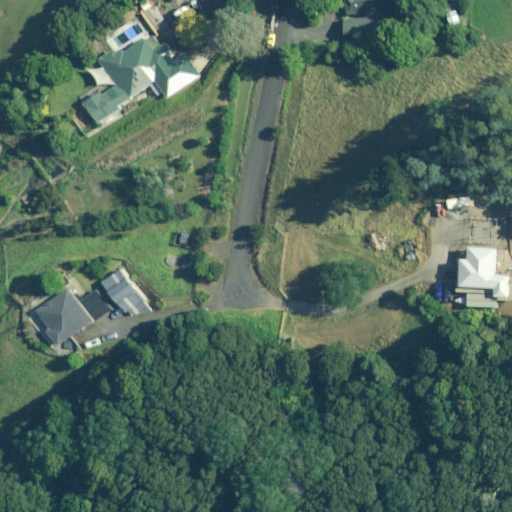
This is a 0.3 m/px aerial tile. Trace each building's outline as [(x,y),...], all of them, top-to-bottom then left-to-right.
[(397,13),(395,0),(344,0),(346,17),(363,15),(364,21),(380,20),(380,14),(397,13)] [(460,23),(457,11),(447,13),(451,26),(460,23)] [(116,84),(101,95),(97,89),(81,100),(83,103),(98,125),(121,110),(119,108),(129,101),(148,86),(157,98),(171,87),(174,92),(190,79),(152,30),(121,54),(117,49),(100,62),(113,80),(117,84),(116,84)] [(470,261),(462,261),(460,292),(468,293),(467,306),(496,308),(497,296),(509,297),(511,277),(511,276),(511,257),(498,256),(498,250),(471,248),(470,261)] [(129,312),(132,316),(151,309),(120,267),(101,281),(126,315),(129,312)] [(72,287),(42,311),(56,329),(50,333),(62,348),(96,321),(98,323),(114,311),(98,291),(89,298),(84,292),(79,296),(72,287)]
